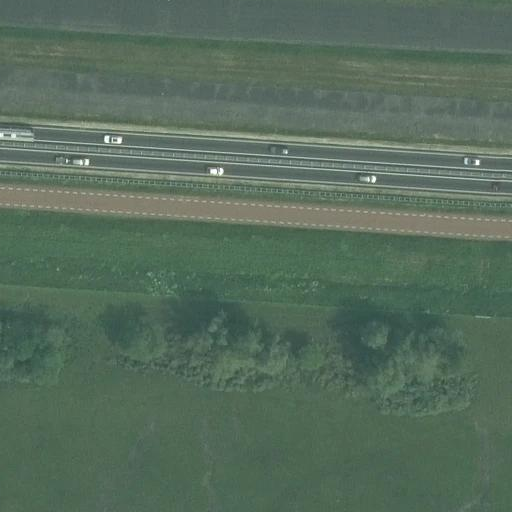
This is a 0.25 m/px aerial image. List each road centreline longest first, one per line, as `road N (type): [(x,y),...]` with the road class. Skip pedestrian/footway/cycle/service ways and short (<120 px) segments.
road 1 (tertiary): [(511,230),(0,197)]
road 2 (trunk): [(511,170),(0,137)]
road 3 (trunk): [(0,155),(511,188)]
